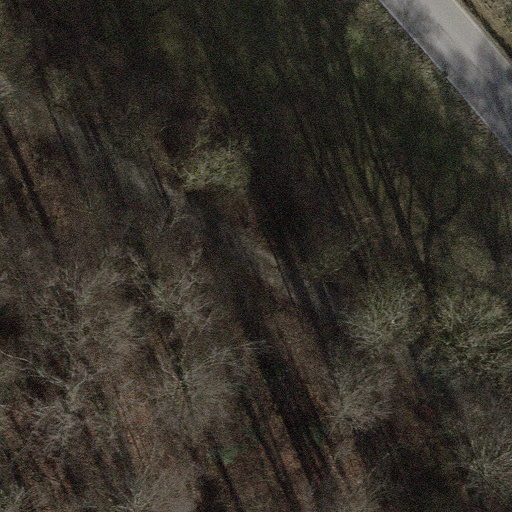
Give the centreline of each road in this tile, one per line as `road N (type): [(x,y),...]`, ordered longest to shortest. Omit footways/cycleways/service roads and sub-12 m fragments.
road 1 (track): [(511,416),(0,58)]
road 2 (unclassified): [(420,0),(511,107)]
